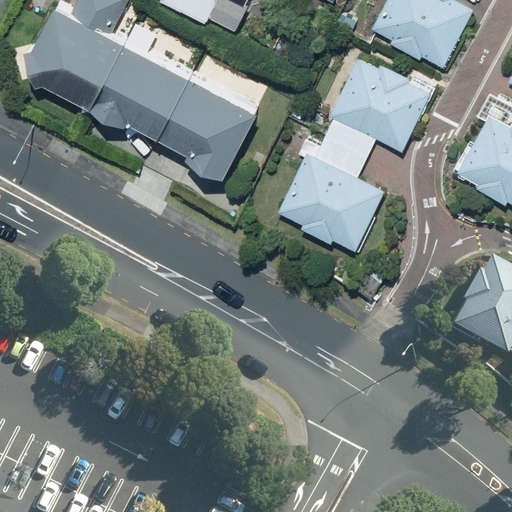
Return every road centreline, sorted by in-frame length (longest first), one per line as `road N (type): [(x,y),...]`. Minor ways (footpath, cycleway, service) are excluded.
road 1 (secondary): [(511,497),(414,416),(196,285)]
road 2 (secondary): [(0,154),(115,217),(196,285)]
road 3 (secondary): [(196,285),(91,256),(0,210)]
